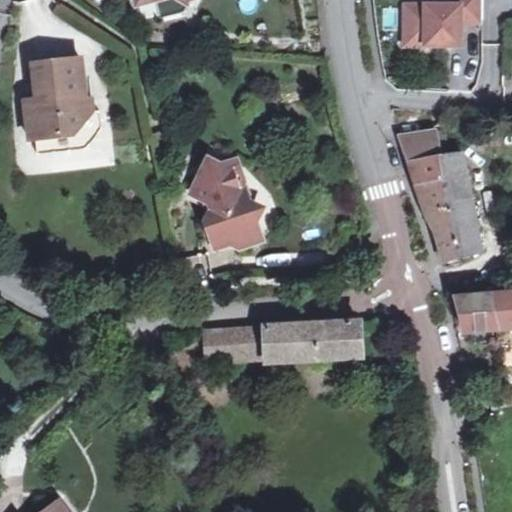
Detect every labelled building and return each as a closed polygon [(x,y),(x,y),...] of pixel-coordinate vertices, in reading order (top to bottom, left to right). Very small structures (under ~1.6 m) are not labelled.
[(136,0),(139,8),(161,3),(160,0),(181,0),(202,8),(204,3),(212,2),(212,0),(136,0)] [(160,0),(161,3),(166,20),(201,12),(202,8),(181,0),(160,0)] [(452,0),(452,10),(404,10),(404,49),(462,49),(462,24),(478,24),(478,0),(452,0)] [(88,119),(87,99),(85,81),(82,61),(33,67),(36,101),(26,103),(30,141),(36,141),(74,137),(88,119)] [(94,98),(87,99),(88,119),(74,137),(36,141),(38,157),(86,152),(102,131),(101,112),(95,112),(94,98)] [(448,132),(439,134),(442,146),(450,145),(448,132)] [(442,146),(439,134),(404,142),(430,214),(442,247),(445,263),(463,258),(444,158),(442,146)] [(464,156),(444,158),(463,258),(483,254),(464,156)] [(237,159),(217,165),(233,174),(228,182),(238,189),(242,202),(253,209),(237,159)] [(233,174),(217,165),(209,161),(191,195),(206,205),(209,205),(211,214),(206,223),(212,241),(225,237),(235,244),(242,233),(251,230),(256,220),(260,213),(253,209),(242,202),(238,189),(228,182),(233,174)] [(264,244),(256,220),(251,230),(242,233),(235,244),(239,252),(264,244)] [(216,251),(235,244),(225,237),(212,241),(216,251)] [(499,331),(511,330),(511,294),(491,296),(494,309),(499,331)] [(494,309),(491,296),(458,297),(461,333),(499,331),(494,309)] [(357,322),(214,330),(215,359),(262,356),(263,365),(362,357),(357,322)]
